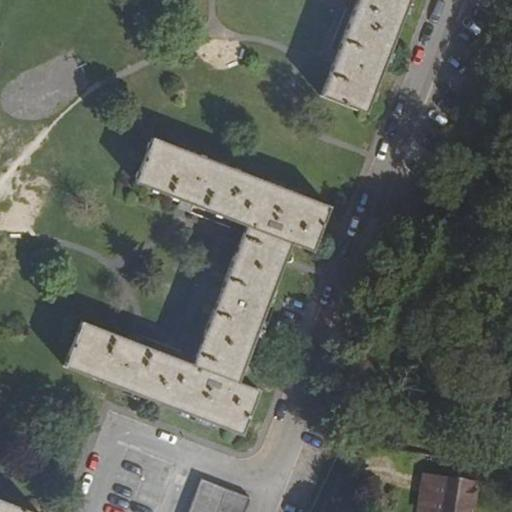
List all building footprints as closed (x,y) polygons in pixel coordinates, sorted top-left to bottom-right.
[(344,0),(312,86),(355,103),(396,0),(344,0)] [(235,222),(280,240),(302,248),(318,203),(141,134),(124,180),(235,222)] [(269,274),(280,240),(235,222),(223,255),(269,274)] [(196,330),(242,347),(269,274),(223,255),(196,330)] [(230,380),(184,363),(73,321),(55,366),(234,434),(251,387),(230,380)] [(196,330),(184,363),(230,380),(242,347),(196,330)] [(511,466),(511,453),(495,451),(493,464),(511,466)] [(425,472),(421,495),(434,498),(432,511),(456,511),(462,479),(425,472)] [(194,482),(182,511),(240,511),(245,502),(194,482)] [(419,509),(430,511),(432,511),(434,498),(421,495),(419,509)] [(0,511),(28,511),(30,507),(0,496),(0,511)]
